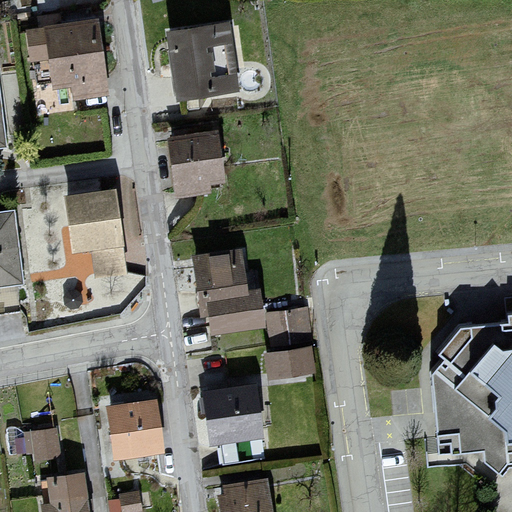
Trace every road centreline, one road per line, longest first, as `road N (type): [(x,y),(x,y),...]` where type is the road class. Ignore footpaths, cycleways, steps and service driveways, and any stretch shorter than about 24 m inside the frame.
road 1 (residential): [(122,0),(170,333)]
road 2 (residential): [(170,333),(195,511)]
road 3 (residential): [(0,353),(170,333)]
